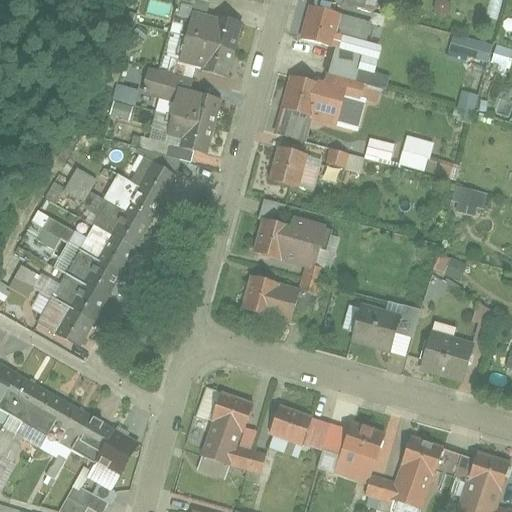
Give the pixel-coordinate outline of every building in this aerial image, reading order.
[(345,6),(318,0),(313,0),(305,39),(330,45),(323,73),(299,67),(290,106),(320,113),(328,79),(351,84),(360,45),(337,39),(345,6)] [(242,23),(196,7),(177,63),(223,78),(242,23)] [(450,36),(447,56),(488,63),(492,43),(450,36)] [(490,67),(511,69),(511,58),(511,49),(492,47),(490,67)] [(128,122),(137,92),(117,85),(107,115),(128,122)] [(221,98),(184,87),(169,140),(206,151),(221,98)] [(460,91),(452,120),(468,125),(477,96),(460,91)] [(402,137),(398,167),(425,171),(430,141),(402,137)] [(366,140),(364,159),(391,162),(393,143),(366,140)] [(311,149),(279,142),(270,178),(302,186),(311,149)] [(333,152),(329,166),(358,174),(362,159),(333,152)] [(179,173),(143,153),(46,328),(82,348),(179,173)] [(427,159),(424,172),(452,179),(455,166),(427,159)] [(62,193),(83,204),(95,179),(74,168),(62,193)] [(472,217),(475,207),(482,209),(486,195),(458,187),(451,211),(472,217)] [(335,229),(262,212),(252,254),(325,271),(335,229)] [(303,328),(313,286),(246,271),(243,286),(237,312),(303,328)] [(402,312),(349,297),(340,332),(352,335),(392,346),(402,312)] [(490,325),(492,311),(473,308),(471,322),(490,325)] [(476,344),(420,329),(410,363),(466,379),(476,344)] [(135,444),(0,366),(0,410),(120,479),(132,456),(129,455),(135,444)] [(256,405),(227,395),(206,456),(236,466),(256,405)] [(317,414),(276,401),(266,432),(307,445),(317,414)] [(387,429),(349,419),(341,450),(379,460),(387,429)] [(420,511),(431,471),(508,492),(511,477),(511,459),(479,451),(476,461),(445,452),(448,442),(409,431),(395,484),(363,476),(357,498),(407,511),(420,511)] [(109,511),(110,510),(78,492),(67,511),(109,511)] [(223,511),(188,503),(185,511),(223,511)]
